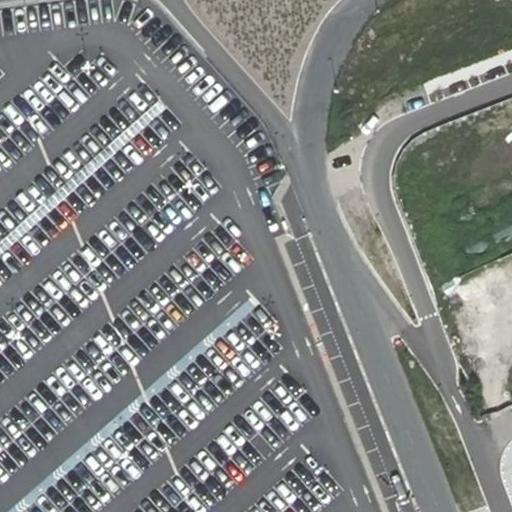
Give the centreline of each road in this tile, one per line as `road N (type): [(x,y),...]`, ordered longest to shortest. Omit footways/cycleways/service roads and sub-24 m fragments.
road 1 (unclassified): [(307,174),(441,511)]
road 2 (unclassified): [(174,0),(307,174)]
road 3 (unclassified): [(367,0),(319,79),(307,174)]
